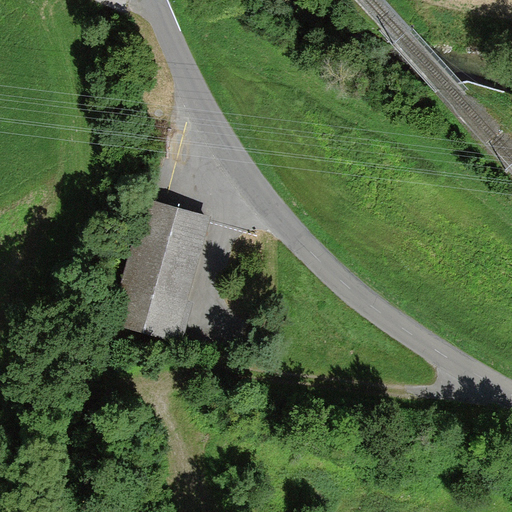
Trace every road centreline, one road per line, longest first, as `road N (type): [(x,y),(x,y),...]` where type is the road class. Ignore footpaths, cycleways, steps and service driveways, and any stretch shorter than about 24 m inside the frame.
road 1 (tertiary): [(154,0),(202,108),(294,235),(365,301),(511,394)]
road 2 (track): [(484,380),(396,392),(251,372),(162,374),(117,392),(84,419),(65,458),(60,511)]
